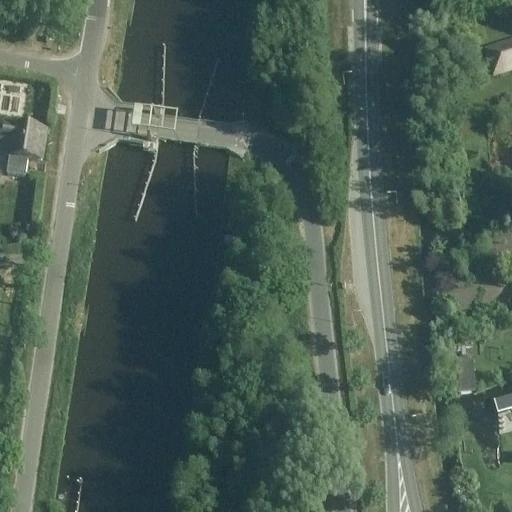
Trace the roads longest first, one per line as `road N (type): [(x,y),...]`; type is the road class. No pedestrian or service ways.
road 1 (unclassified): [(340,511),(307,207),(291,169),(249,142),(77,117)]
road 2 (primary): [(397,461),(367,162),(363,0)]
road 3 (unclassified): [(19,511),(77,117)]
